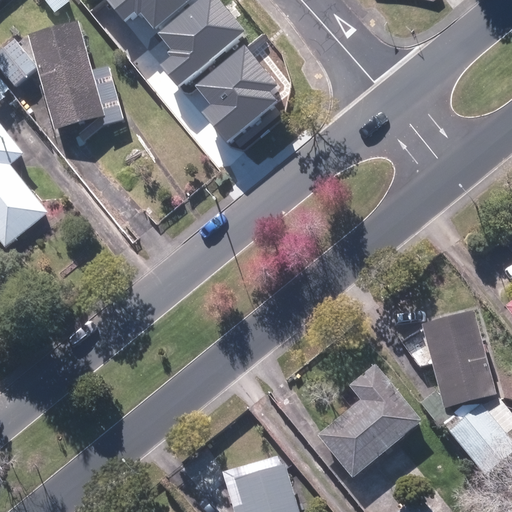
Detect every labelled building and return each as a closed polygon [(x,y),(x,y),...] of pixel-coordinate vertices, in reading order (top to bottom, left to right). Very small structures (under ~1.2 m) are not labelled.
[(76,2),(74,0),(47,0),(60,15),(76,2)] [(108,0),(126,21),(140,10),(154,27),(187,0),(108,0)] [(219,0),(199,0),(158,33),(175,53),(161,65),(178,86),(245,31),(219,0)] [(79,21),(28,34),(37,67),(54,130),(103,117),(105,125),(123,120),(109,66),(93,71),(79,21)] [(37,67),(14,39),(0,50),(0,68),(13,85),(37,67)] [(203,112),(226,140),(275,101),(267,91),(275,84),(245,46),(197,85),(213,104),(203,112)] [(0,110),(18,93),(0,74),(0,110)] [(13,164),(27,153),(0,120),(0,239),(7,248),(52,213),(13,164)] [(430,324),(442,388),(423,406),(499,485),(511,472),(511,410),(500,398),(485,314),(430,324)] [(355,388),(364,400),(320,434),(354,478),(426,421),(392,378),(383,365),(355,388)] [(236,511),(303,511),(288,463),(284,464),(281,452),(224,470),(236,511)] [(451,511),(431,486),(398,511),(451,511)]
